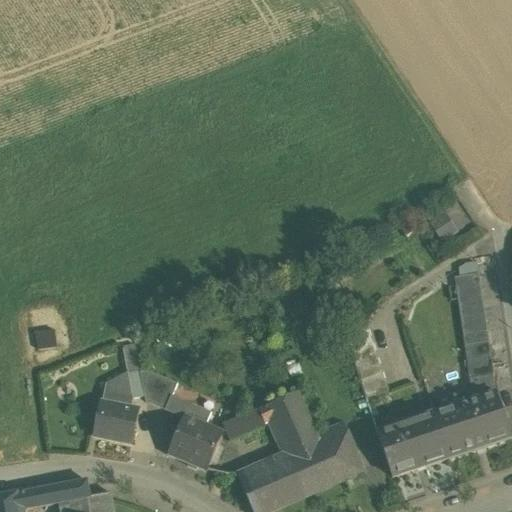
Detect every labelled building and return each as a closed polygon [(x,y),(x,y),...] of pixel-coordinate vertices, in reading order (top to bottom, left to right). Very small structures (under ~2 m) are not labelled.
[(456,234),(445,217),(432,225),(443,242),(456,234)] [(479,276),(455,280),(470,381),(493,377),(494,377),(479,276)] [(365,321),(342,329),(365,400),(388,392),(365,321)] [(54,330),(34,332),(37,350),(56,348),(54,330)] [(136,348),(123,350),(127,374),(132,399),(132,400),(133,400),(133,401),(145,403),(141,374),(136,348)] [(178,386),(147,372),(141,374),(145,403),(146,404),(165,413),(171,398),(172,398),(178,386)] [(127,374),(106,387),(102,406),(131,411),(133,401),(133,400),(132,400),(127,374)] [(493,377),(470,381),(472,397),(475,397),(475,403),(496,396),(493,377)] [(298,395),(267,408),(274,424),(289,459),(289,460),(297,477),(327,462),(316,436),(298,395)] [(497,396),(434,417),(449,460),(511,440),(497,396)] [(172,398),(171,398),(165,413),(184,420),(184,419),(205,428),(211,414),(172,398)] [(131,411),(102,406),(95,438),(130,445),(137,412),(131,411)] [(267,408),(223,428),(229,443),(274,424),(267,408)] [(434,417),(377,436),(392,480),(449,460),(434,417)] [(205,428),(184,419),(184,420),(169,456),(207,472),(223,436),(205,428)] [(343,425),(316,436),(327,462),(338,485),(363,474),(343,425)] [(289,460),(255,474),(258,482),(242,488),(251,511),(275,511),(306,499),(297,477),(289,460)] [(327,462),(297,477),(306,499),(338,485),(327,462)] [(87,483),(17,496),(19,511),(25,511),(90,500),(87,484),(87,483)] [(19,511),(17,496),(0,498),(0,511),(19,511)]
